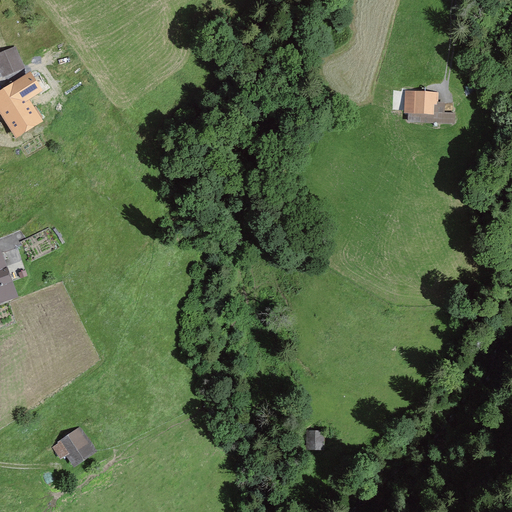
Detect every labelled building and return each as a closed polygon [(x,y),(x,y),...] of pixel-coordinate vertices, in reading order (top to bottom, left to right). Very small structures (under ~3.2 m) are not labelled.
[(13,50),(0,54),(0,73),(19,66),(13,50)] [(25,77),(0,92),(0,115),(12,134),(35,120),(22,99),(34,92),(25,77)] [(434,93),(407,92),(406,110),(409,111),(409,121),(454,123),(454,113),(433,112),(434,93)] [(0,299),(12,296),(0,260),(0,299)] [(308,431),(308,442),(311,442),(311,447),(322,448),(322,432),(308,431)] [(73,432),(51,446),(57,456),(62,453),(69,463),(86,453),(73,432)]
